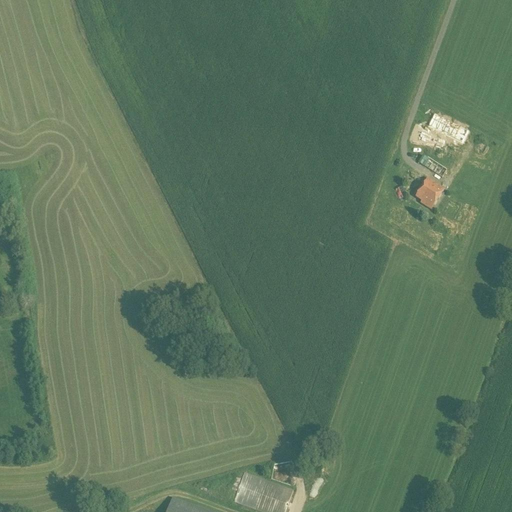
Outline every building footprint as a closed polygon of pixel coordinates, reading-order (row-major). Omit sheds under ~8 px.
[(467,133),(435,115),(428,126),(461,144),(467,133)] [(443,178),(447,171),(423,156),(419,163),(443,178)] [(427,180),(415,198),(422,202),(421,204),(431,211),(444,191),(427,180)] [(402,199),(407,196),(403,187),(398,189),(402,199)] [(274,466),(278,484),(298,480),(294,462),(274,466)] [(208,511),(173,499),(168,511),(208,511)]
